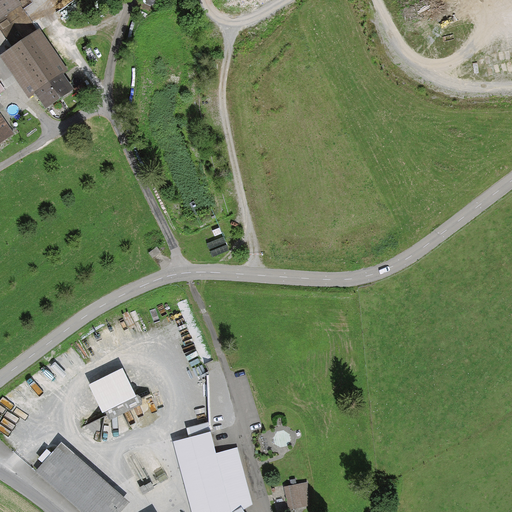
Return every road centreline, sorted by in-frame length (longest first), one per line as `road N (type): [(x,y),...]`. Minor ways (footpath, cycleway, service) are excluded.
road 1 (unclassified): [(185,272),(378,275),(511,180)]
road 2 (residential): [(0,164),(103,101),(185,272)]
road 3 (track): [(255,274),(222,99),(231,22)]
road 4 (residential): [(185,272),(267,511)]
road 5 (unclassified): [(0,379),(118,296),(185,272)]
